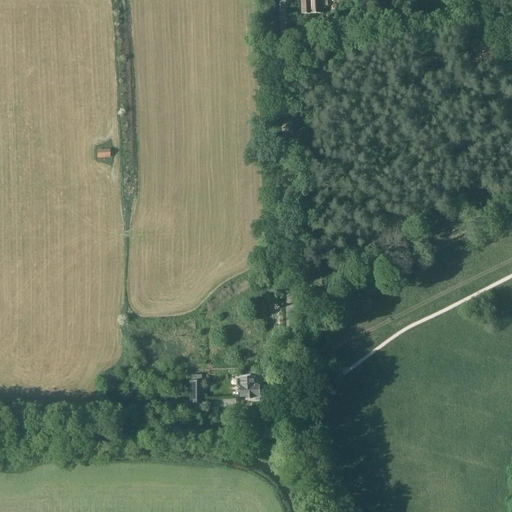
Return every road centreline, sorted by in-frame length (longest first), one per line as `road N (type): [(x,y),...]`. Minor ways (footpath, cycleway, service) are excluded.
road 1 (unclassified): [(331,511),(296,422),(282,0)]
road 2 (track): [(0,437),(298,429)]
road 3 (track): [(511,222),(457,237),(368,291),(304,411)]
road 4 (track): [(511,259),(335,346)]
road 5 (unknown): [(511,110),(495,97),(474,26),(452,0)]
